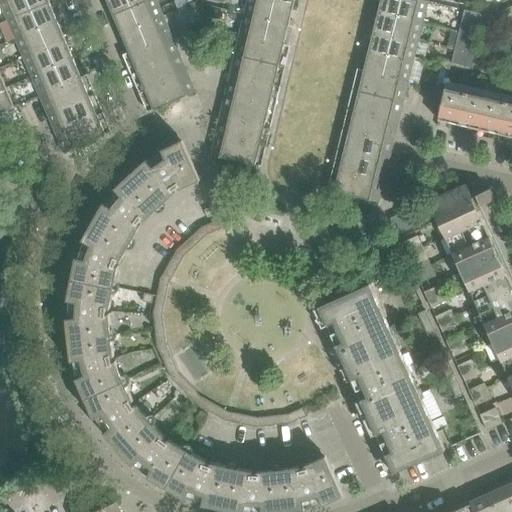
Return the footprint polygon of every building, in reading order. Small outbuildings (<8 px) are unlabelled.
[(49,2),(48,0),(0,0),(0,3),(7,20),(49,2)] [(147,0),(106,0),(113,15),(147,0)] [(163,16),(155,0),(147,0),(113,15),(121,34),(163,16)] [(187,5),(185,0),(180,0),(176,2),(179,8),(187,5)] [(289,25),(293,5),(270,0),(247,0),(244,15),(289,25)] [(422,22),(428,1),(422,0),(380,0),(378,11),(422,22)] [(57,21),(49,2),(7,20),(15,39),(57,21)] [(454,50),(451,63),(472,68),(482,29),(486,30),(493,32),(496,19),(496,18),(464,10),(459,31),(454,50)] [(418,41),(422,22),(378,11),(373,30),(418,41)] [(284,45),(289,25),(244,15),(239,35),(256,40),(256,38),(284,45)] [(171,36),(163,16),(121,34),(129,54),(171,36)] [(65,40),(57,21),(15,39),(23,58),(65,40)] [(206,29),(202,21),(194,25),(197,33),(206,29)] [(413,62),(418,41),(373,30),(368,51),(413,62)] [(252,59),(256,40),(239,35),(235,55),(252,59)] [(137,72),(179,54),(171,36),(129,54),(137,72)] [(279,65),(284,45),(256,38),(256,40),(252,59),(279,65)] [(73,59),(65,40),(23,58),(32,77),(73,59)] [(408,83),(413,62),(368,51),(363,71),(390,78),(408,83)] [(187,73),(179,54),(137,72),(145,91),(187,73)] [(247,79),(252,59),(235,55),(230,75),(247,79)] [(449,71),(451,61),(441,58),(438,68),(449,71)] [(82,78),(73,59),(32,77),(40,96),(82,78)] [(274,86),(279,65),(252,59),(247,79),(274,86)] [(385,98),(390,78),(363,71),(358,91),(385,98)] [(195,92),(187,73),(145,91),(153,110),(195,92)] [(0,113),(14,107),(6,88),(0,74),(0,113)] [(242,99),(247,79),(230,75),(225,95),(242,99)] [(89,96),(82,78),(40,96),(48,114),(89,96)] [(403,102),(408,83),(390,78),(385,98),(403,102)] [(270,105),(274,86),(247,79),(242,99),(270,105)] [(457,125),(466,86),(447,82),(438,120),(457,125)] [(476,129),(485,90),(466,86),(457,125),(476,129)] [(496,134),(505,95),(485,90),(476,129),(496,134)] [(380,118),(385,98),(358,91),(354,111),(380,118)] [(237,119),(242,99),(225,95),(220,115),(237,119)] [(511,137),(511,96),(505,95),(496,134),(511,137)] [(97,115),(89,96),(48,114),(55,133),(97,115)] [(398,122),(403,102),(385,98),(380,118),(398,122)] [(265,125),(270,105),(242,99),(237,119),(265,125)] [(376,138),(380,118),(354,111),(349,131),(376,138)] [(106,135),(97,115),(55,133),(64,153),(106,135)] [(233,139),(237,119),(220,115),(216,134),(233,139)] [(393,142),(398,122),(380,118),(376,138),(393,142)] [(260,145),(265,125),(237,119),(233,139),(260,145)] [(371,157),(376,138),(349,131),(344,151),(371,157)] [(228,159),(233,139),(216,134),(211,155),(228,159)] [(388,162),(393,142),(376,138),(371,157),(388,162)] [(255,166),(260,145),(233,139),(228,159),(255,166)] [(176,192),(174,190),(178,187),(180,189),(200,180),(182,140),(161,150),(164,155),(151,165),(146,160),(130,174),(160,206),(176,192)] [(366,178),(371,157),(344,151),(339,171),(366,178)] [(383,182),(388,162),(371,157),(366,178),(383,182)] [(361,198),(366,178),(339,171),(334,191),(361,198)] [(160,206),(130,174),(114,189),(119,194),(109,206),(103,203),(93,221),(131,243),(141,224),(139,223),(142,219),(144,221),(160,206)] [(378,202),(383,182),(366,178),(361,198),(378,202)] [(511,290),(511,274),(494,235),(481,206),(495,199),(491,189),(471,197),(466,184),(429,201),(477,307),(511,290)] [(414,208),(405,212),(409,220),(412,228),(422,224),(414,208)] [(400,215),(389,219),(393,227),(409,220),(405,212),(400,215)] [(218,220),(210,224),(214,232),(222,228),(218,220)] [(409,220),(393,227),(397,235),(407,230),(412,228),(409,220)] [(114,288),(118,266),(115,266),(117,260),(120,262),(131,243),(93,221),(82,240),(88,243),(82,259),(76,257),(71,278),(112,287),(112,288),(114,288)] [(210,224),(202,227),(207,235),(214,232),(210,224)] [(202,227),(196,233),(201,240),(207,235),(202,227)] [(196,233),(189,239),(196,246),(201,240),(196,233)] [(420,244),(417,236),(402,243),(405,251),(420,244)] [(189,239),(183,245),(190,251),(196,246),(189,239)] [(423,252),(422,248),(420,244),(405,251),(409,259),(423,252)] [(183,245),(177,250),(184,256),(190,251),(183,245)] [(177,250),(173,257),(180,263),(184,256),(177,250)] [(173,257),(169,265),(177,269),(180,263),(173,257)] [(431,268),(430,265),(428,261),(413,268),(416,275),(431,268)] [(169,265),(164,272),(173,276),(177,269),(169,265)] [(435,276),(431,268),(416,275),(420,283),(435,276)] [(164,272),(160,279),(169,282),(173,276),(164,272)] [(106,314),(107,309),(109,309),(112,288),(112,287),(71,278),(67,300),(73,302),(72,318),(66,319),(68,340),(111,335),(109,314),(106,314)] [(160,279),(159,287),(167,290),(169,282),(160,279)] [(395,339),(389,327),(370,284),(319,307),(327,325),(333,322),(342,342),(336,345),(344,363),(395,339)] [(442,294),(439,286),(424,292),(428,300),(442,294)] [(159,287),(157,296),(166,298),(167,290),(159,287)] [(511,290),(477,307),(511,384),(511,290)] [(151,304),(153,295),(144,293),(142,302),(151,304)] [(446,301),(445,299),(442,294),(428,300),(431,308),(446,301)] [(157,296),(155,305),(164,306),(166,298),(157,296)] [(155,305),(153,314),(163,314),(164,306),(155,305)] [(433,327),(425,310),(418,314),(425,330),(433,327)] [(454,318),(453,317),(450,310),(435,317),(439,325),(454,318)] [(163,314),(153,314),(154,322),(163,322),(163,314)] [(457,325),(454,318),(439,325),(442,332),(457,325)] [(163,322),(154,322),(155,330),(164,329),(163,322)] [(440,343),(433,327),(425,330),(433,347),(440,343)] [(164,329),(155,330),(155,339),(165,337),(164,329)] [(465,343),(461,335),(461,334),(446,341),(450,349),(465,343)] [(124,381),(115,361),(112,362),(111,357),(114,356),(111,335),(68,340),(71,361),(77,360),(81,376),(75,379),(84,399),(124,381)] [(165,337),(155,339),(156,347),(157,348),(166,345),(165,337)] [(419,394),(395,339),(344,363),(352,380),(358,377),(363,386),(367,397),(361,400),(368,417),(419,394)] [(453,357),(468,350),(465,343),(450,349),(453,357)] [(166,345),(157,348),(160,356),(169,352),(166,345)] [(169,352),(160,356),(164,363),(173,359),(169,352)] [(173,359),(164,363),(167,371),(176,366),(173,359)] [(476,367),(472,359),(457,366),(461,374),(476,367)] [(456,377),(448,361),(441,365),(448,381),(456,377)] [(176,366),(167,371),(171,379),(179,373),(176,366)] [(479,374),(477,370),(476,367),(461,374),(464,382),(479,374)] [(179,373),(171,379),(177,385),(184,379),(179,373)] [(463,394),(456,377),(448,381),(456,398),(463,394)] [(184,379),(177,385),(182,391),(189,385),(184,379)] [(150,420),(136,405),(134,407),(131,402),(133,401),(124,381),(84,399),(94,419),(99,416),(108,430),(104,434),(118,449),(150,420)] [(487,391),(485,387),(483,383),(468,390),(472,398),(487,391)] [(189,385),(182,391),(188,397),(195,390),(189,385)] [(195,390),(188,397),(194,403),(201,397),(200,396),(195,390)] [(490,399),(487,391),(472,398),(475,406),(490,399)] [(445,450),(419,394),(368,417),(376,435),(383,432),(392,451),(385,454),(394,473),(445,450)] [(201,397),(194,403),(202,408),(207,400),(201,397)] [(207,400),(202,408),(210,412),(214,404),(207,400)] [(214,404),(210,412),(217,417),(221,408),(214,404)] [(221,408),(217,417),(225,421),(228,412),(221,408)] [(303,408),(296,411),(299,420),(307,416),(303,408)] [(499,416),(495,408),(480,415),(483,423),(499,416)] [(203,423),(208,415),(200,411),(195,419),(203,423)] [(296,411),(288,414),(291,423),(299,420),(296,411)] [(228,412),(225,421),(233,422),(235,413),(228,412)] [(235,413),(233,422),(241,424),(243,415),(235,413)] [(288,414),(281,415),(282,424),(291,423),(288,414)] [(243,415),(241,424),(249,426),(250,416),(243,415)] [(281,415),(273,416),(274,425),(282,424),(281,415)] [(250,416),(249,426),(257,427),(258,418),(250,416)] [(273,416),(265,417),(265,426),(274,425),(273,416)] [(502,423),(499,416),(483,423),(487,431),(502,423)] [(258,418),(257,427),(265,426),(265,417),(258,418)] [(165,488),(188,450),(169,440),(167,442),(163,438),(165,437),(150,420),(118,449),(132,466),(133,466),(137,461),(150,471),(147,477),(165,488)] [(223,510),(228,486),(232,467),(211,462),(210,465),(205,463),(206,461),(188,450),(165,488),(185,499),(188,493),(203,499),(202,505),(223,510)] [(343,496),(325,456),(304,465),(306,468),(300,469),(300,467),(279,469),(283,511),(286,511),(305,510),(304,503),(320,499),(322,505),(343,496)] [(283,511),(279,469),(257,471),(258,474),(252,474),(253,471),(232,467),(228,486),(223,510),(235,511),(244,511),(246,507),(262,508),(261,511),(283,511)] [(511,511),(511,500),(506,488),(489,496),(496,511),(511,511)] [(496,511),(489,496),(470,504),(473,511),(496,511)] [(118,511),(115,502),(93,511),(118,511)]
